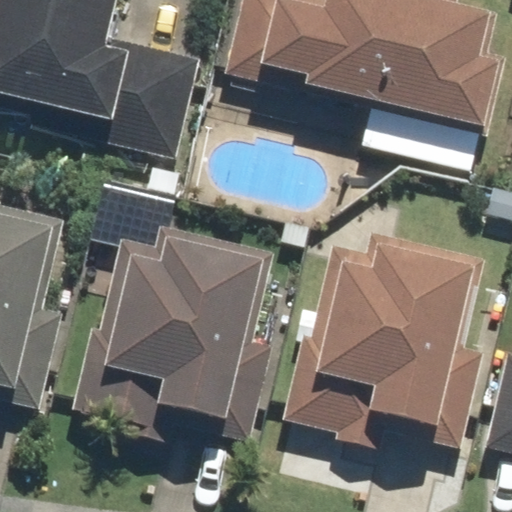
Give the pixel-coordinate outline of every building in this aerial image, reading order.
[(0,0),(0,132),(169,170),(193,68),(98,46),(108,0),(0,0)] [(277,0),(235,0),(214,89),(479,152),(499,68),(483,65),(493,22),(448,11),(450,0),(339,0),(336,14),(277,0)] [(0,414),(33,422),(55,331),(40,328),(62,235),(0,220),(0,414)] [(79,340),(60,423),(116,436),(113,448),(161,460),(167,435),(226,449),(269,268),(148,239),(145,256),(111,248),(89,342),(79,340)] [(293,344),(272,432),(327,445),(325,455),(375,466),(380,445),(454,462),(477,362),(459,358),(479,274),(363,247),(359,263),(324,254),(302,346),(293,344)] [(511,364),(498,361),(475,460),(511,468),(511,364)]
